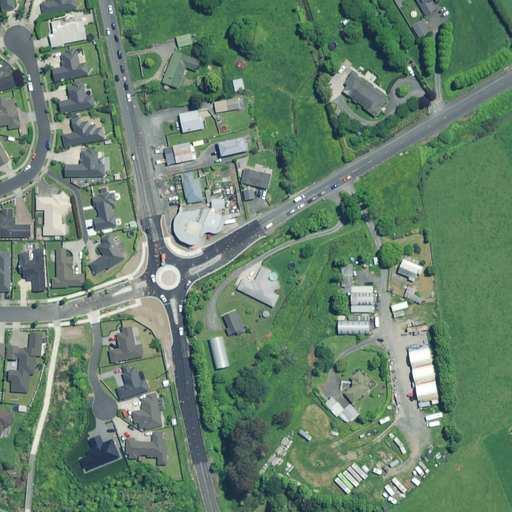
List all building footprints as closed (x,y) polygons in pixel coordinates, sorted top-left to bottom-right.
[(1,0),(5,11),(16,8),(14,0),(1,0)] [(51,1),(42,2),(44,14),(79,8),(77,0),(54,0),(55,0),(51,1)] [(415,0),(425,16),(436,10),(431,1),(433,0),(435,3),(439,0),(415,0)] [(54,33),(50,34),(52,47),(66,44),(66,43),(88,38),(84,20),(77,21),(77,20),(65,23),(66,24),(63,25),(61,20),(52,21),(54,30),(54,33)] [(430,33),(422,20),(412,27),(420,39),(430,33)] [(192,44),(189,34),(176,38),(179,48),(192,44)] [(64,66),(53,68),(56,80),(90,73),(88,62),(81,63),(79,50),(76,50),(76,48),(68,50),(69,52),(62,53),(64,61),(62,61),(63,66),(64,66)] [(162,82),(165,83),(163,88),(169,90),(171,86),(178,89),(186,68),(196,72),(200,61),(174,51),(162,82)] [(343,92),(376,117),(382,109),(381,109),(388,100),(353,73),(345,83),(348,85),(343,92)] [(0,91),(18,87),(14,74),(0,77),(0,91)] [(244,90),(242,78),(232,80),(235,92),(244,90)] [(71,99),(60,101),(62,113),(97,106),(94,94),(88,95),(86,83),(83,83),(83,81),(75,82),(75,84),(69,86),(71,99)] [(0,126),(9,125),(10,130),(22,127),(19,110),(18,110),(17,106),(16,106),(14,98),(7,99),(7,96),(0,97),(0,126)] [(241,109),(239,98),(214,102),(216,113),(241,109)] [(200,117),(199,110),(179,114),(183,133),(204,128),(201,116),(200,117)] [(333,119),(335,122),(342,118),(338,112),(334,114),(336,117),(333,119)] [(77,132),(63,135),(65,146),(107,139),(104,126),(98,127),(97,123),(91,124),(90,120),(83,121),(82,116),(73,118),(75,130),(76,130),(77,132)] [(222,157),(246,151),(248,151),(246,141),(244,142),(243,137),(218,143),(222,157)] [(0,166),(0,167),(11,160),(0,140),(0,166)] [(195,155),(193,144),(174,148),(175,153),(166,155),(168,165),(193,160),(192,156),(195,155)] [(82,164),(66,164),(66,176),(106,176),(106,164),(99,164),(99,151),(96,151),(96,148),(89,148),(89,151),(82,151),(82,158),(81,158),(82,164)] [(262,173),(253,171),(245,169),(242,183),(268,189),(271,175),(262,173)] [(204,172),(198,173),(192,174),(181,176),(186,204),(203,201),(199,178),(205,177),(204,172)] [(255,199),(253,188),(243,190),(245,200),(255,199)] [(53,197),(37,197),(37,210),(45,210),(45,226),(44,226),(44,235),(67,235),(67,224),(63,224),(63,215),(73,205),(68,201),(71,198),(64,191),(60,194),(53,194),(53,197)] [(100,217),(95,218),(97,231),(119,226),(116,214),(115,215),(113,206),(117,206),(116,201),(117,201),(116,192),(111,193),(110,191),(100,193),(100,195),(93,197),(95,206),(97,206),(97,209),(99,209),(100,217)] [(238,216),(239,216),(239,214),(238,214),(236,214),(235,214),(234,214),(233,214),(231,215),(229,215),(227,215),(225,216),(223,216),(221,216),(221,209),(224,209),(224,199),(212,199),(211,207),(183,211),(182,207),(185,207),(185,204),(181,204),(181,207),(179,207),(179,213),(178,214),(177,216),(176,218),(175,220),(174,222),(174,224),(173,226),(174,228),(174,231),(174,233),(175,235),(176,237),(178,238),(179,240),(181,241),(181,242),(182,242),(183,243),(184,243),(185,244),(186,244),(187,244),(188,245),(189,245),(190,245),(191,245),(192,245),(193,245),(194,245),(195,244),(196,244),(197,243),(198,243),(198,242),(199,241),(200,241),(200,240),(201,239),(201,238),(202,237),(203,236),(203,235),(204,234),(205,233),(206,233),(207,233),(208,232),(209,232),(210,232),(210,233),(211,233),(212,233),(213,234),(214,234),(215,234),(216,234),(217,233),(218,233),(219,232),(220,232),(221,231),(221,230),(222,229),(222,228),(222,227),(223,226),(224,225),(225,224),(225,223),(226,222),(228,221),(229,220),(230,219),(231,218),(232,218),(234,217),(235,217),(236,216),(238,216)] [(0,237),(32,237),(32,224),(16,224),(16,217),(14,217),(14,208),(2,209),(2,214),(0,213),(0,237)] [(102,255),(88,264),(95,275),(106,268),(107,270),(125,258),(109,233),(101,238),(103,242),(97,247),(102,255)] [(99,235),(93,238),(95,243),(101,241),(99,235)] [(43,248),(33,248),(33,259),(29,260),(28,252),(19,253),(19,260),(18,260),(19,273),(22,272),(22,278),(26,277),(26,281),(32,280),(32,291),(45,290),(43,248)] [(56,277),(51,278),(51,287),(67,287),(67,286),(84,286),(84,273),(72,273),(71,256),(66,256),(66,249),(56,249),(56,277)] [(0,291),(10,291),(10,253),(0,252),(0,291)] [(423,268),(403,260),(398,273),(409,278),(408,280),(413,282),(417,274),(420,275),(423,268)] [(276,281),(271,282),(267,280),(272,271),(262,266),(253,284),(243,279),(238,290),(273,307),(279,296),(274,294),(273,293),(274,291),(279,289),(276,281)] [(416,287),(409,284),(404,297),(415,302),(417,296),(413,295),(416,287)] [(372,312),(372,287),(351,287),(351,313),(372,312)] [(243,330),(236,311),(223,316),(228,328),(226,329),(229,336),(243,330)] [(369,335),(369,322),(338,322),(338,335),(369,335)] [(120,347),(110,349),(112,361),(144,355),(143,352),(145,352),(143,343),(136,344),(133,325),(122,327),(123,331),(117,332),(120,347)] [(41,357),(43,334),(30,333),(29,349),(8,347),(7,359),(19,360),(18,370),(9,370),(8,380),(11,381),(11,392),(28,393),(29,374),(36,375),(37,356),(41,357)] [(228,367),(221,337),(209,340),(216,369),(228,367)] [(151,367),(151,365),(151,364),(150,363),(149,362),(148,361),(147,361),(146,361),(144,362),(143,363),(143,364),(142,365),(143,366),(143,368),(144,369),(145,369),(147,370),(148,369),(149,369),(150,368),(151,367)] [(127,384),(118,387),(121,398),(150,389),(146,378),(142,379),(137,365),(131,367),(130,363),(123,365),(125,372),(123,372),(127,384)] [(371,378),(370,379),(366,375),(361,369),(351,378),(352,380),(352,387),(344,394),(353,404),(374,385),(376,384),(371,378)] [(143,408),(133,410),(135,423),(139,422),(140,427),(146,426),(146,429),(164,425),(157,391),(147,393),(148,396),(141,397),(143,404),(142,405),(143,408)] [(344,410),(332,398),(325,404),(336,417),(344,410)] [(357,413),(350,405),(339,415),(346,423),(357,413)] [(13,414),(0,409),(0,437),(1,438),(4,429),(8,430),(13,414)] [(164,438),(164,431),(154,431),(153,441),(136,440),(136,437),(127,437),(127,453),(130,453),(130,458),(138,458),(138,456),(141,456),(141,454),(148,454),(148,456),(159,456),(158,464),(168,464),(168,446),(166,446),(166,438),(164,438)] [(89,455),(81,458),(85,467),(87,466),(89,469),(121,456),(113,438),(104,442),(101,434),(90,438),(94,448),(88,450),(89,455)]
